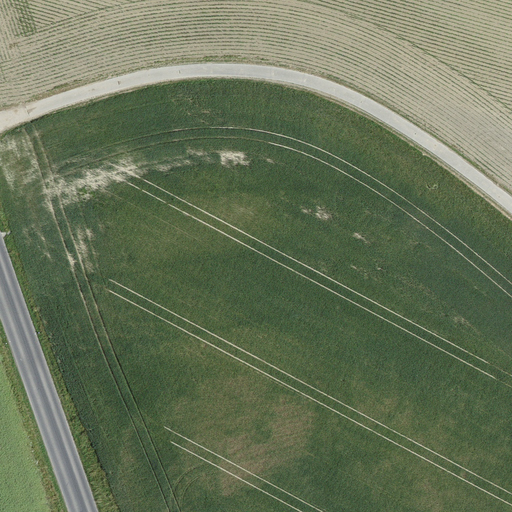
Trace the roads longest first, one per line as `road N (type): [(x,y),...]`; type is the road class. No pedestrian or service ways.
road 1 (track): [(0,119),(145,78),(209,70),(311,81),(383,114),(511,208)]
road 2 (tertiary): [(85,511),(0,274)]
